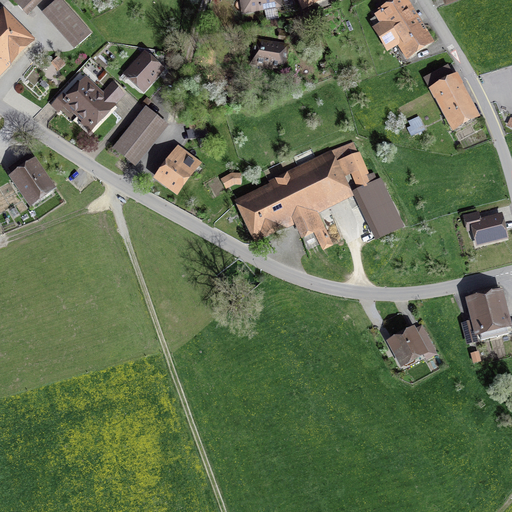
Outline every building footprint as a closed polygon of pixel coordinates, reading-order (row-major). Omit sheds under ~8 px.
[(48,0),(18,0),(14,5),(28,20),(48,0)] [(268,21),(282,18),(277,0),(243,0),(246,11),(265,7),(268,21)] [(299,0),(305,14),(337,0),(299,0)] [(404,67),(435,47),(404,1),(373,21),(404,67)] [(92,39),(60,4),(43,19),(74,55),(92,39)] [(0,71),(30,40),(4,14),(0,17),(0,71)] [(286,47),(256,43),(254,65),(283,69),(286,47)] [(164,75),(144,58),(124,81),(144,98),(164,75)] [(476,119),(449,71),(423,85),(449,134),(476,119)] [(76,113),(95,94),(84,83),(69,99),(64,94),(52,107),(58,111),(66,103),(76,113)] [(76,113),(91,127),(110,106),(95,94),(76,113)] [(160,124),(146,113),(114,155),(129,165),(160,124)] [(204,120),(186,124),(189,139),(207,135),(204,120)] [(273,193),(245,206),(259,235),(295,219),(304,237),(313,233),(321,250),(330,245),(311,205),(346,189),(341,176),(352,171),(377,225),(393,218),(372,173),(366,176),(352,146),(269,185),(273,193)] [(202,170),(179,153),(154,186),(177,203),(202,170)] [(52,184),(32,156),(6,174),(26,202),(52,184)] [(232,174),(222,181),(226,188),(233,183),(240,184),(241,175),(232,174)] [(475,253),(509,245),(502,214),(468,221),(475,253)] [(511,333),(503,296),(463,305),(473,350),(511,341),(511,333)] [(405,378),(436,362),(419,329),(388,346),(405,378)]
